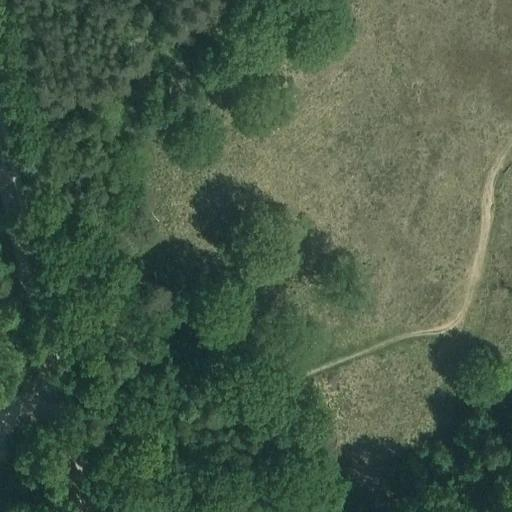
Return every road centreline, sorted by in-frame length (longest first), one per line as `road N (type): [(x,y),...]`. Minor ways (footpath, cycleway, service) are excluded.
road 1 (track): [(68,397),(55,400),(0,160)]
road 2 (track): [(65,447),(55,400),(17,404),(0,434)]
